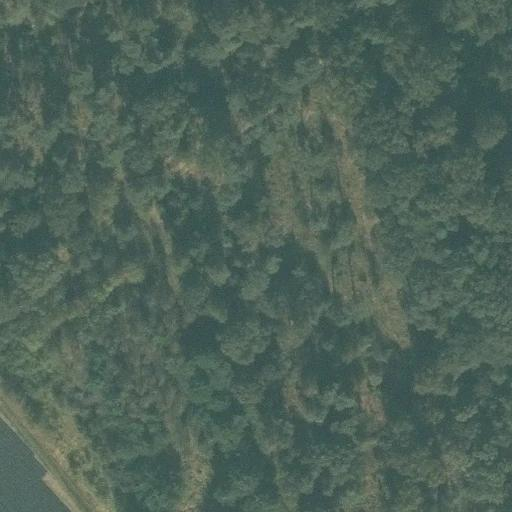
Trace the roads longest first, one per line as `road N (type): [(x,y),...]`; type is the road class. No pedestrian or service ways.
road 1 (track): [(399,0),(0,310)]
road 2 (track): [(91,511),(0,395)]
